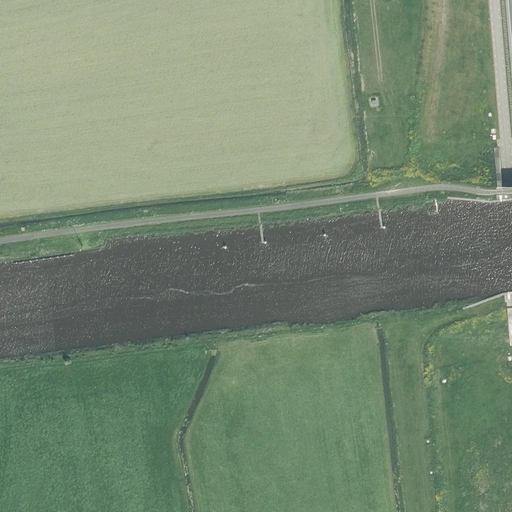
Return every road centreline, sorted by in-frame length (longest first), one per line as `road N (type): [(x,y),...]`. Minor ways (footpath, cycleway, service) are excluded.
road 1 (unclassified): [(0,241),(408,190),(496,192)]
road 2 (unclassified): [(492,0),(511,224)]
road 3 (track): [(426,511),(411,359),(419,337)]
